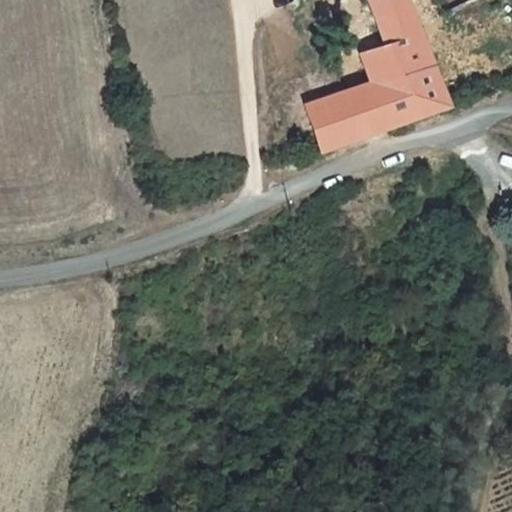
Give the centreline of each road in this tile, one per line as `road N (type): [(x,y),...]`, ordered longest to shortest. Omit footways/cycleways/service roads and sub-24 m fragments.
road 1 (unclassified): [(0,278),(86,267),(172,238),(511,104)]
road 2 (track): [(462,511),(483,447),(503,325),(480,173),(452,127)]
